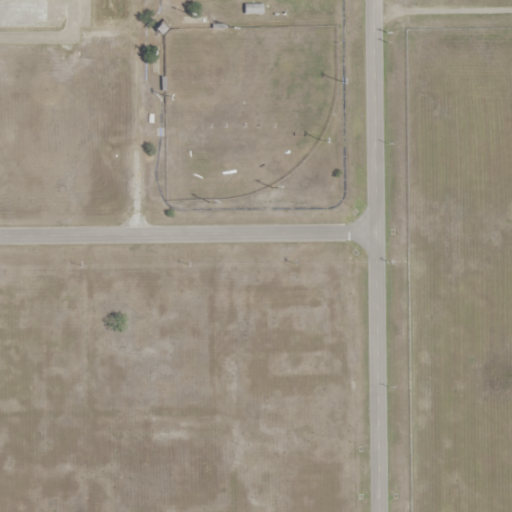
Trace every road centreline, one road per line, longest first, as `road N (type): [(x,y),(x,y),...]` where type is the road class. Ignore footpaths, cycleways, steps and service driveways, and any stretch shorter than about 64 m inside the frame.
road 1 (residential): [(378,511),(372,0)]
road 2 (residential): [(375,232),(0,235)]
